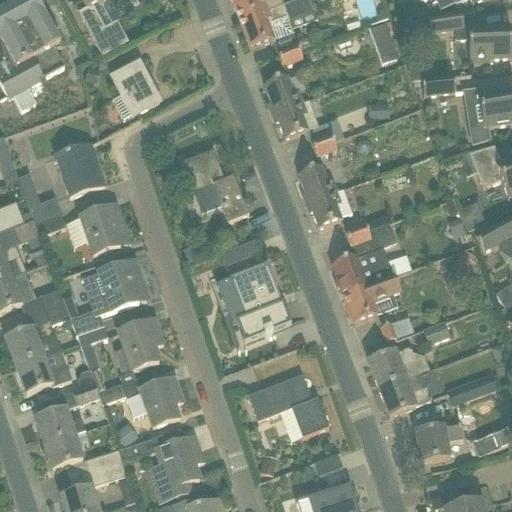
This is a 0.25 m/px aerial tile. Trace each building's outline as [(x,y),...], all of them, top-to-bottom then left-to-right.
[(0,44),(34,109),(35,108),(27,94),(44,85),(31,62),(60,47),(34,0),(30,0),(0,16),(0,44)] [(105,32),(93,10),(111,0),(80,0),(87,13),(79,17),(101,60),(127,46),(117,26),(105,32)] [(229,0),(239,25),(268,14),(283,8),(280,0),(268,0),(262,2),(264,7),(259,8),(256,0),(229,0)] [(288,26),(314,16),(307,0),(305,0),(283,8),(268,14),(239,25),(250,54),(273,46),(265,24),(269,23),(271,27),(287,21),(288,26)] [(510,31),(483,32),(483,30),(463,31),(461,17),(417,24),(418,34),(429,33),(430,38),(454,34),(455,45),(469,45),(470,67),(489,66),(489,64),(511,63),(510,31)] [(368,33),(380,69),(397,63),(384,27),(368,33)] [(0,87),(9,104),(13,101),(21,116),(34,109),(0,44),(0,87)] [(287,53),(292,68),(302,64),(297,49),(287,53)] [(292,68),(287,53),(277,57),(282,72),(292,68)] [(159,106),(139,67),(112,80),(122,100),(113,105),(124,125),(159,106)] [(423,100),(455,97),(454,81),(422,84),(423,100)] [(274,118),(303,107),(299,95),(293,98),(287,82),(264,92),(274,118)] [(487,132),(511,128),(511,94),(482,99),(481,94),(463,96),(472,149),(489,144),(487,132)] [(284,144),(318,131),(308,106),(303,107),(274,118),(284,144)] [(369,109),(369,123),(389,123),(389,110),(369,109)] [(336,154),(331,139),(321,143),(327,158),(336,154)] [(327,158),(321,143),(311,147),(317,162),(327,158)] [(70,203),(104,191),(90,150),(56,162),(70,203)] [(465,183),(477,178),(482,192),(501,185),(508,201),(511,199),(511,162),(501,167),(494,151),(461,160),(465,183)] [(228,228),(249,221),(233,181),(222,185),(217,171),(219,170),(213,155),(181,167),(193,197),(213,189),(228,228)] [(298,181),(308,208),(337,197),(333,186),(327,188),(321,173),(298,181)] [(34,226),(35,228),(61,219),(54,203),(40,208),(29,179),(18,182),(34,226)] [(308,208),(318,234),(341,225),(336,212),(341,209),(337,197),(308,208)] [(0,212),(0,238),(24,229),(15,207),(0,212)] [(93,260),(119,252),(115,238),(124,234),(115,210),(80,222),(93,260)] [(35,228),(40,242),(66,232),(61,219),(35,228)] [(511,221),(474,240),(482,256),(497,249),(499,252),(502,257),(505,259),(511,263),(511,221)] [(34,226),(12,234),(18,250),(40,242),(35,228),(34,226)] [(343,300),(393,281),(382,253),(396,248),(388,229),(367,237),(370,244),(361,248),(355,233),(345,237),(355,263),(332,271),(343,300)] [(370,244),(367,237),(364,229),(355,233),(361,248),(370,244)] [(0,286),(10,283),(25,277),(14,249),(0,254),(0,286)] [(183,253),(187,267),(200,262),(197,253),(192,250),(183,253)] [(448,276),(461,286),(474,269),(462,259),(448,276)] [(143,291),(134,266),(87,282),(97,314),(100,321),(138,308),(134,294),(143,291)] [(279,301),(267,269),(217,288),(231,326),(237,324),(245,345),(264,338),(265,341),(272,338),(271,335),(290,328),(282,308),(278,309),(275,302),(279,301)] [(10,283),(0,286),(0,319),(36,305),(31,292),(25,277),(10,283)] [(377,321),(373,308),(399,298),(393,281),(343,300),(354,329),(377,321)] [(65,311),(62,304),(58,295),(40,303),(46,318),(65,311)] [(71,300),(62,304),(65,311),(70,324),(79,321),(71,300)] [(473,304),(477,313),(488,309),(485,300),(473,304)] [(43,362),(61,356),(51,331),(70,324),(65,311),(46,318),(49,326),(29,334),(30,336),(5,345),(16,372),(43,362)] [(103,332),(100,321),(97,314),(79,321),(70,324),(77,341),(103,332)] [(411,338),(406,322),(380,332),(386,347),(411,338)] [(132,374),(132,376),(159,366),(154,352),(163,349),(154,324),(119,337),(125,353),(113,357),(120,378),(132,374)] [(423,336),(428,350),(450,342),(444,328),(423,336)] [(107,343),(103,332),(77,341),(80,352),(107,343)] [(411,365),(415,364),(410,351),(368,367),(378,394),(404,385),(417,380),(411,365)] [(52,393),(72,386),(61,356),(43,362),(16,372),(26,400),(51,391),(52,393)] [(105,395),(98,375),(90,378),(94,389),(97,397),(105,395)] [(102,410),(126,401),(140,396),(140,394),(152,390),(148,380),(121,389),(105,395),(97,397),(99,403),(102,410)] [(291,414),(302,443),(329,433),(317,403),(312,405),(302,380),(248,401),(258,427),(291,414)] [(388,423),(431,408),(426,394),(423,396),(417,380),(404,385),(378,394),(388,423)] [(498,394),(492,380),(447,396),(452,411),(498,394)] [(140,396),(153,433),(179,424),(175,410),(183,407),(175,382),(152,390),(140,394),(140,396)] [(94,389),(72,397),(77,410),(99,403),(97,397),(94,389)] [(35,425),(44,450),(84,437),(85,436),(81,423),(70,427),(65,414),(35,425)] [(458,431),(414,438),(419,468),(447,464),(444,448),(461,445),(458,431)] [(84,437),(44,450),(53,476),(83,466),(79,453),(89,450),(84,437)] [(478,462),(500,453),(494,439),(473,448),(478,462)] [(195,442),(159,454),(175,502),(190,497),(187,488),(199,484),(194,470),(203,467),(195,442)] [(152,444),(118,455),(122,468),(156,457),(152,444)] [(87,465),(91,478),(122,468),(118,455),(87,465)] [(337,457),(312,467),(318,481),(343,471),(337,457)] [(122,468),(91,478),(95,492),(127,481),(122,468)] [(354,511),(348,492),(297,508),(298,511),(354,511)] [(61,502),(63,511),(97,511),(92,493),(61,502)] [(483,511),(482,504),(463,509),(460,497),(431,505),(432,511),(483,511)]
